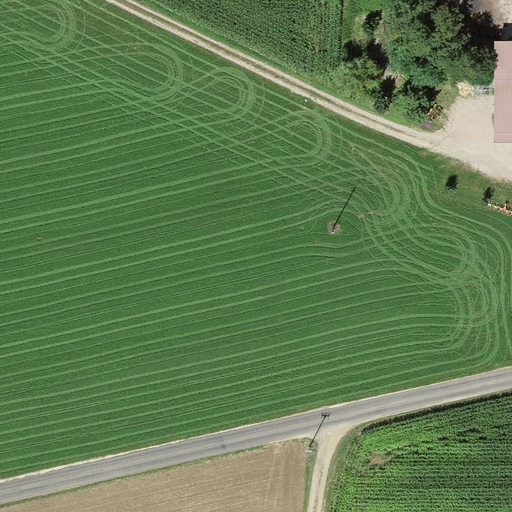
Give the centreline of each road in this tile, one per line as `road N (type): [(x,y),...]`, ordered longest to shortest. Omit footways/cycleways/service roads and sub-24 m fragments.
road 1 (unclassified): [(0,495),(511,381)]
road 2 (track): [(120,0),(318,101)]
road 3 (track): [(511,169),(318,101)]
